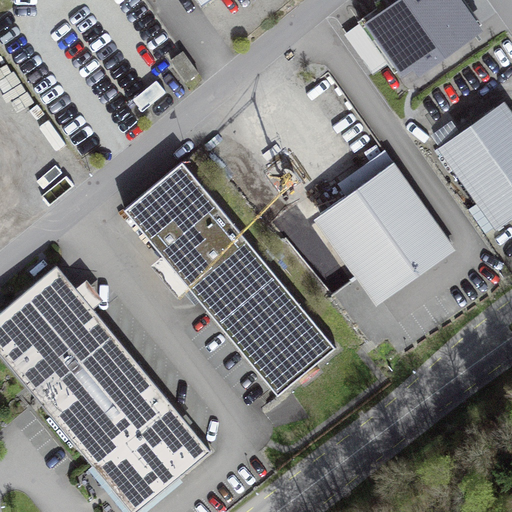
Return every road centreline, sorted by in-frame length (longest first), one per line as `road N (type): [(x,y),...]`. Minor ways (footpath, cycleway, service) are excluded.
road 1 (unclassified): [(0,269),(327,0)]
road 2 (primary): [(511,331),(326,476)]
